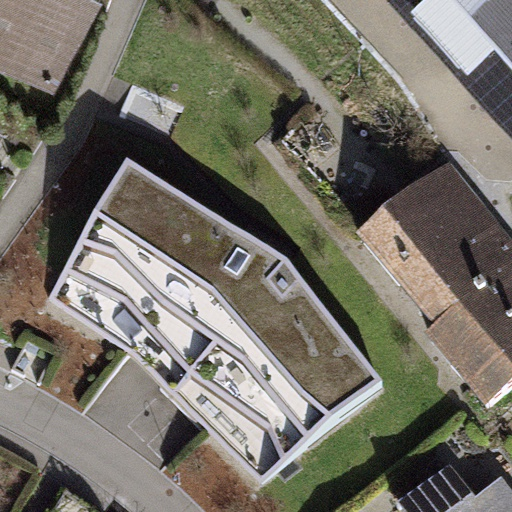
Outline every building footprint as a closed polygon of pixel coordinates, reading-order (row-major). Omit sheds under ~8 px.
[(0,0),(0,58),(46,83),(93,0),(0,0)] [(511,0),(370,0),(511,151),(511,0)] [(290,261),(117,154),(35,302),(256,494),(398,390),(290,261)] [(351,247),(486,410),(511,389),(511,271),(437,178),(351,247)] [(511,511),(511,501),(499,485),(470,509),(442,471),(392,511),(511,511)]
